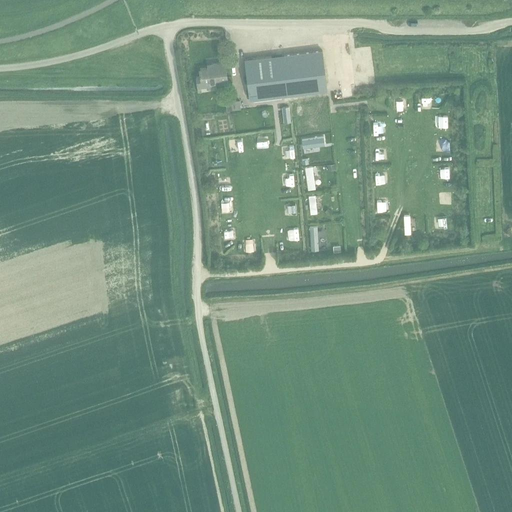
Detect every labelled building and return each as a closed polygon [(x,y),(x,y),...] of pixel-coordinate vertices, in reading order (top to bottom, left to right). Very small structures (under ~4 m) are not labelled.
[(321,52),(245,60),(249,100),(325,92),(321,52)] [(211,68),(199,70),(202,87),(208,86),(209,92),(217,90),(215,81),(227,79),(224,62),(210,64),(211,68)] [(434,99),(434,89),(422,89),(422,100),(434,99)] [(232,102),(226,102),(227,110),(233,109),(240,109),(239,101),(232,102)] [(308,127),(318,126),(316,112),(327,111),(326,101),(294,105),(295,114),(306,113),(308,127)] [(282,108),(284,123),(291,122),(289,107),(282,108)] [(244,132),(239,137),(248,145),(252,140),(244,132)] [(308,159),(310,182),(317,181),(315,159),(308,159)] [(318,187),(310,188),(312,206),(320,206),(318,187)] [(297,200),(288,201),(289,211),(298,209),(297,200)] [(259,243),(257,231),(249,232),(250,237),(246,237),(247,245),(259,243)]
